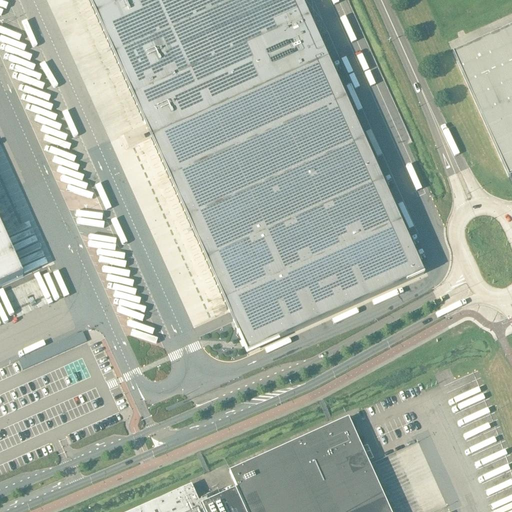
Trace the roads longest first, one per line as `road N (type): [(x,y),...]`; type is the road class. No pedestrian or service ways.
road 1 (unclassified): [(462,264),(445,288),(302,366),(0,491)]
road 2 (unclassified): [(14,511),(298,390),(482,296)]
road 3 (secondary): [(380,0),(441,139)]
